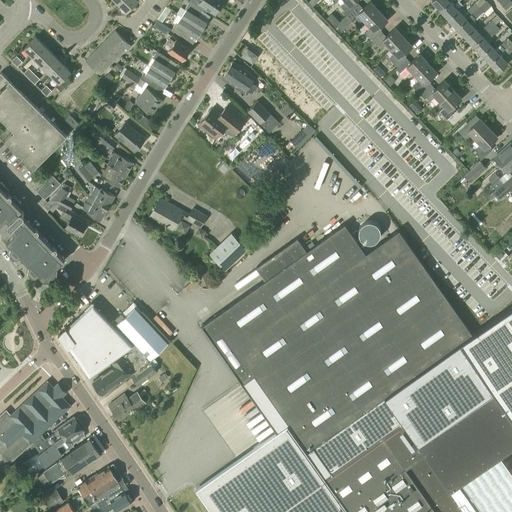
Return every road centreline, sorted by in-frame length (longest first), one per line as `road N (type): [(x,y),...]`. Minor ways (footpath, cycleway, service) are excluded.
road 1 (residential): [(90,268),(257,0)]
road 2 (residential): [(160,511),(50,350)]
road 3 (residential): [(497,104),(401,0)]
road 4 (residential): [(90,268),(0,165)]
